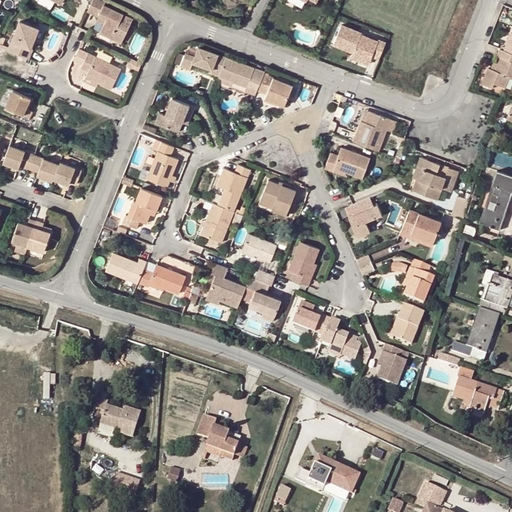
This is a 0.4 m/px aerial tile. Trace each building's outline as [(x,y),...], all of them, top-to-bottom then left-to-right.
[(98,0),(91,0),(86,11),(97,16),(98,15),(105,18),(102,25),(98,33),(120,43),(131,19),(103,5),(104,3),(98,0)] [(105,18),(98,15),(97,16),(95,22),(102,25),(105,18)] [(6,51),(28,59),(31,50),(28,49),(36,29),(17,21),(6,51)] [(360,36),(340,28),(332,47),(352,55),(351,56),(368,63),(370,58),(378,61),(384,45),(377,42),(376,44),(359,37),(360,36)] [(502,50),(511,53),(511,35),(509,43),(505,42),(504,47),(502,50)] [(217,76),(224,58),(196,47),(193,56),(183,52),(177,65),(188,69),(191,62),(207,68),(206,71),(217,76)] [(79,68),(85,71),(83,77),(95,83),(109,89),(119,69),(77,49),(75,55),(72,56),(70,60),(80,65),(79,68)] [(511,53),(502,50),(500,49),(497,56),(501,58),(498,65),(496,72),(492,70),(488,69),(482,85),(492,89),(495,84),(505,88),(509,77),(511,78),(511,53)] [(368,63),(351,56),(350,59),(367,66),(368,63)] [(217,76),(231,81),(245,87),(244,90),(255,94),(256,90),(263,74),(224,58),(217,76)] [(264,94),(262,99),(269,102),(270,100),(276,102),(282,105),(291,85),(263,74),(256,90),(264,94)] [(230,85),(231,81),(217,76),(216,80),(230,85)] [(93,87),(95,83),(83,77),(81,81),(93,87)] [(10,91),(3,109),(28,120),(31,113),(27,111),(24,110),(28,98),(10,91)] [(193,107),(170,98),(163,115),(158,113),(154,124),(175,133),(180,122),(183,115),(188,117),(193,107)] [(508,127),(511,123),(506,121),(510,110),(504,108),(497,122),(508,127)] [(351,141),(376,150),(384,128),(387,119),(366,112),(362,121),(359,120),(351,141)] [(188,117),(183,115),(180,122),(185,125),(188,117)] [(387,119),(384,128),(393,132),(397,123),(387,119)] [(493,147),(497,136),(492,135),(489,145),(493,147)] [(152,149),(157,151),(161,142),(155,140),(152,149)] [(161,142),(157,151),(145,179),(166,187),(177,159),(169,156),(173,147),(161,142)] [(28,169),(33,154),(8,145),(2,162),(17,168),(18,165),(28,169)] [(336,154),(328,152),(324,164),(326,167),(330,169),(331,167),(346,172),(361,178),(369,158),(339,146),(336,154)] [(33,154),(28,169),(37,172),(36,175),(52,181),(52,179),(58,164),(33,154)] [(414,176),(420,178),(428,158),(422,156),(414,176)] [(441,187),(451,190),(459,171),(448,166),(447,170),(438,167),(440,163),(428,158),(420,178),(415,191),(436,199),(441,187)] [(75,184),(80,170),(59,162),(58,164),(52,179),(68,185),(69,182),(75,184)] [(215,184),(223,188),(216,204),(233,211),(250,169),(237,163),(234,171),(222,167),(215,184)] [(511,175),(497,171),(492,186),(495,187),(483,224),(501,230),(511,195),(511,175)] [(134,180),(123,175),(122,179),(123,180),(132,184),(134,180)] [(271,208),(285,213),(295,189),(288,186),(289,184),(282,181),(281,183),(277,182),(266,178),(258,198),(272,204),(271,206),(271,208)] [(132,184),(123,180),(121,183),(117,193),(126,196),(130,187),(130,186),(132,187),(133,184),(132,184)] [(481,223),(483,224),(495,187),(492,186),(481,223)] [(132,201),(126,216),(136,220),(144,223),(148,213),(150,209),(155,211),(161,196),(140,187),(133,202),(132,201)] [(210,201),(200,198),(198,204),(207,208),(210,201)] [(271,206),(272,204),(258,198),(257,201),(271,206)] [(369,230),(365,221),(372,217),(380,213),(376,204),(368,207),(364,198),(352,203),(348,205),(347,206),(354,224),(351,225),(355,236),(369,230)] [(212,202),(204,222),(202,225),(199,233),(220,242),(233,211),(216,204),(212,202)] [(343,208),(351,225),(354,224),(347,206),(343,208)] [(411,235),(433,244),(441,224),(410,211),(401,235),(410,239),(411,235)] [(133,228),(136,220),(126,216),(121,214),(118,221),(133,228)] [(377,226),(372,217),(365,221),(369,230),(377,226)] [(18,222),(11,241),(27,246),(35,220),(28,218),(26,225),(18,222)] [(35,220),(27,246),(43,251),(49,232),(41,229),(43,223),(35,220)] [(466,225),(463,233),(473,238),(476,232),(475,228),(466,225)] [(248,233),(241,250),(270,261),(277,245),(248,233)] [(432,247),(433,244),(411,235),(410,239),(432,247)] [(307,275),(312,264),(318,248),(299,240),(285,276),(307,285),(310,277),(307,275)] [(137,259),(136,263),(129,261),(128,264),(124,262),(125,259),(111,254),(105,270),(137,283),(143,270),(146,262),(137,259)] [(430,266),(414,260),(411,268),(416,270),(408,288),(406,296),(423,303),(435,277),(427,274),(430,266)] [(214,262),(210,271),(215,273),(210,287),(207,294),(219,299),(237,307),(245,286),(223,277),(227,267),(214,262)] [(163,288),(178,294),(185,277),(156,265),(153,274),(143,270),(137,283),(147,287),(148,286),(163,291),(163,288)] [(405,274),(407,267),(400,265),(390,266),(391,274),(405,274)] [(408,288),(416,270),(411,268),(403,286),(408,288)] [(271,285),(275,276),(258,269),(255,278),(268,284),(271,285)] [(210,287),(215,273),(210,271),(205,285),(210,287)] [(268,284),(255,278),(249,276),(245,286),(255,290),(252,296),(260,299),(257,305),(264,308),(262,314),(272,318),(279,299),(265,293),(268,284)] [(485,303),(490,304),(487,312),(499,316),(503,317),(511,288),(511,284),(493,279),(485,303)] [(176,300),(178,294),(163,288),(163,291),(148,286),(147,287),(147,288),(176,300)] [(189,294),(186,304),(191,306),(195,297),(189,294)] [(218,303),(219,299),(207,294),(205,298),(218,303)] [(324,336),(331,318),(320,315),(319,318),(312,316),(311,315),(315,306),(301,301),(292,323),(324,336)] [(424,312),(403,304),(397,320),(398,321),(392,336),(411,343),(424,312)] [(466,347),(473,349),(477,350),(476,351),(486,354),(499,316),(487,312),(479,309),(466,347)] [(346,338),(347,334),(336,330),(340,322),(331,318),(324,336),(321,343),(329,347),(328,350),(340,355),(354,360),(359,347),(357,343),(355,342),(346,338)] [(392,336),(398,321),(397,320),(395,319),(389,334),(392,336)] [(363,335),(356,338),(355,342),(357,343),(359,347),(367,344),(363,335)] [(470,357),(473,349),(466,347),(454,343),(451,352),(470,357)] [(401,350),(386,344),(382,353),(386,354),(381,367),(376,378),(395,386),(404,362),(408,353),(401,350)] [(477,350),(473,349),(470,357),(483,362),(486,354),(476,351),(477,350)] [(338,358),(340,355),(328,350),(326,354),(338,358)] [(381,367),(386,354),(382,353),(377,366),(381,367)] [(460,362),(439,355),(437,361),(457,368),(460,362)] [(474,412),(483,415),(486,407),(498,411),(503,394),(470,384),(473,373),(461,369),(457,379),(459,379),(453,399),(464,402),(463,405),(470,408),(470,410),(474,412)] [(101,422),(100,425),(117,431),(117,433),(132,438),(140,413),(125,408),(123,412),(123,415),(118,413),(119,410),(106,406),(107,403),(98,400),(92,420),(101,422)] [(382,411),(390,415),(392,409),(384,406),(382,411)] [(392,409),(390,415),(400,419),(403,414),(392,409)] [(481,421),(483,415),(474,412),(472,418),(481,421)] [(208,440),(205,447),(220,453),(232,457),(237,445),(225,441),(227,437),(228,432),(213,427),(215,421),(203,417),(196,435),(208,440)] [(117,433),(117,431),(100,425),(97,434),(115,439),(117,433)] [(227,437),(225,441),(237,445),(240,437),(228,432),(227,437)] [(245,448),(237,445),(232,457),(240,460),(245,448)] [(218,459),(219,457),(220,453),(205,447),(203,453),(218,459)] [(329,457),(318,453),(315,461),(326,465),(329,457)] [(360,468),(329,457),(326,465),(315,461),(312,472),(301,468),(297,479),(308,482),(310,478),(327,484),(329,479),(354,487),(360,468)] [(177,483),(181,469),(171,467),(167,480),(177,483)] [(137,494),(142,479),(116,471),(111,486),(137,494)] [(448,481),(434,475),(432,481),(446,487),(448,481)] [(327,484),(310,478),(308,482),(325,489),(327,484)] [(424,508),(422,511),(446,511),(439,509),(447,492),(425,482),(415,504),(424,508)] [(290,488),(281,485),(277,497),(286,500),(290,488)] [(399,511),(403,503),(393,499),(388,510),(391,511),(399,511)]
